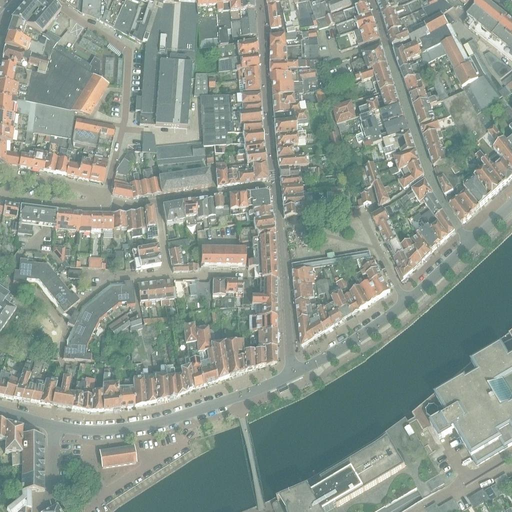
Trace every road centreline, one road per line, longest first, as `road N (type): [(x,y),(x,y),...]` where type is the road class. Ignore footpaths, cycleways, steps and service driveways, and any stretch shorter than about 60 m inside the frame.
road 1 (residential): [(292,375),(273,186),(155,202)]
road 2 (residential): [(468,245),(428,177),(384,43),(333,60),(324,31)]
road 3 (residential): [(53,425),(144,423),(292,375)]
road 4 (residential): [(106,192),(122,145),(128,48),(62,7)]
road 5 (residential): [(48,202),(45,226),(10,269),(9,284),(36,292),(60,322)]
road 6 (residential): [(292,375),(404,303)]
road 7 (residential): [(60,322),(105,283),(166,276)]
